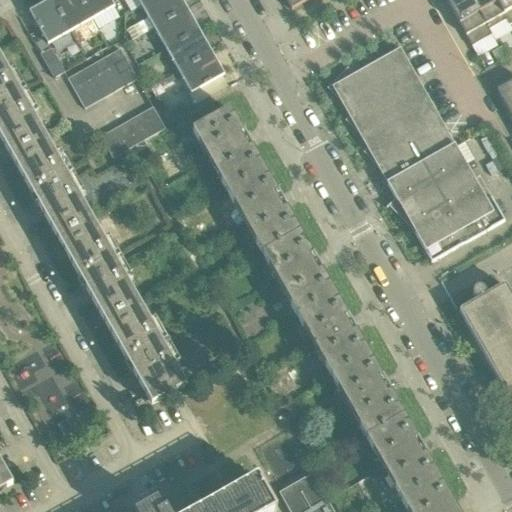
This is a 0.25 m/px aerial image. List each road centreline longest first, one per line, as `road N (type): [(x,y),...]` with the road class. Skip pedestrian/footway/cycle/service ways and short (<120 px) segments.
road 1 (residential): [(511,497),(280,80)]
road 2 (residential): [(280,80),(413,6),(511,145)]
road 3 (residential): [(136,461),(0,221)]
road 4 (residential): [(67,502),(0,384)]
